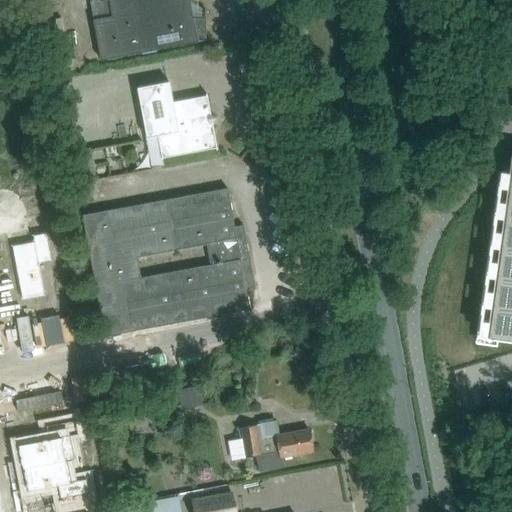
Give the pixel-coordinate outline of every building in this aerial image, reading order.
[(204,11),(204,20),(192,19),(187,0),(96,0),(89,1),(93,21),(101,62),(196,43),(204,41),(204,49),(205,49),(205,11),(204,11)] [(62,23),(40,27),(50,82),(72,78),(62,23)] [(163,160),(217,150),(217,152),(218,151),(213,125),(217,119),(211,115),(207,95),(206,96),(206,98),(173,104),(169,84),(137,90),(152,167),(164,165),(163,160)] [(63,153),(69,183),(95,178),(90,148),(63,153)] [(511,157),(509,173),(487,338),(497,339),(511,341),(511,157)] [(232,209),(229,191),(224,192),(167,202),(156,204),(83,217),(104,338),(130,333),(177,325),(224,317),(250,313),(246,290),(255,289),(245,228),(235,230),(232,209)] [(36,249),(13,253),(22,297),(46,292),(39,261),(52,259),(47,234),(33,237),(36,249)] [(177,389),(173,390),(173,392),(175,400),(180,398),(182,405),(200,400),(196,386),(178,391),(177,389)] [(51,440),(20,446),(25,470),(68,461),(64,439),(75,436),(73,423),(48,428),(51,440)] [(259,425),(239,429),(241,441),(244,458),(256,456),(259,471),(283,466),(281,457),(313,452),(309,430),(279,436),(262,439),(259,425)] [(68,461),(25,470),(30,493),(60,487),(63,500),(87,495),(85,481),(73,483),(68,461)] [(193,501),(194,511),(233,511),(230,494),(193,501)] [(129,509),(129,511),(177,511),(176,500),(129,509)]
